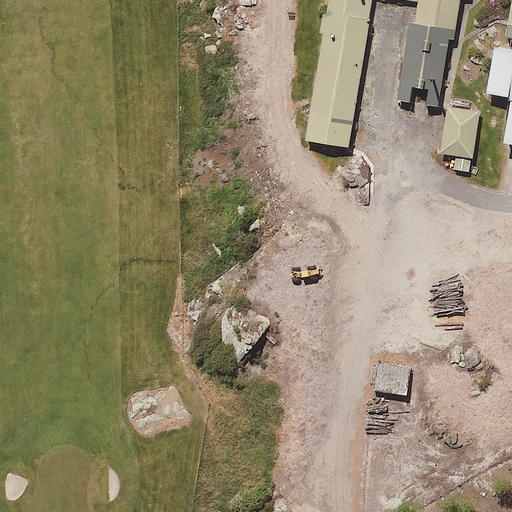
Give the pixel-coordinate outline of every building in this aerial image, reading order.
[(348,0),(306,0),(285,140),(326,146),(348,0)] [(431,0),(393,0),(379,93),(416,99),(431,0)] [(511,0),(486,0),(481,35),(511,39),(511,0)] [(511,146),(511,49),(467,42),(460,92),(482,95),(475,141),(511,146)] [(460,104),(423,98),(416,146),(453,152),(460,104)] [(472,285),(474,317),(508,315),(506,283),(472,285)]
